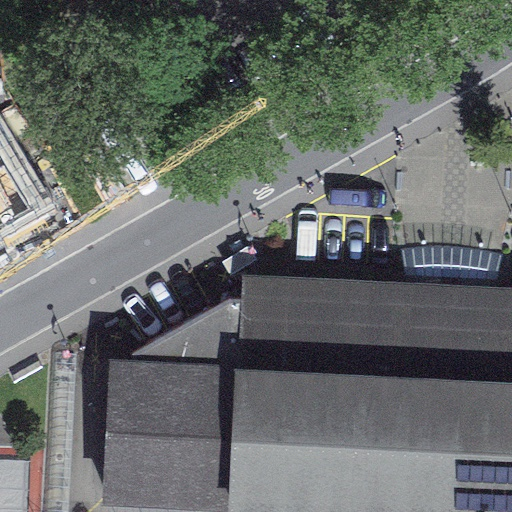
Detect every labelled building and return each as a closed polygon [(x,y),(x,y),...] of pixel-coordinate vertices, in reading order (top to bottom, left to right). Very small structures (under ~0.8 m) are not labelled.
[(0,233),(42,210),(0,144),(0,233)] [(511,500),(511,303),(457,300),(242,280),(240,301),(142,344),(131,470),(240,480),(396,492),(484,498),(511,500)] [(0,462),(0,511),(40,511),(41,462),(0,462)] [(511,511),(511,500),(484,498),(483,511),(394,511),(396,492),(240,480),(275,511),(511,511)] [(483,511),(484,498),(396,492),(394,511),(483,511)]
